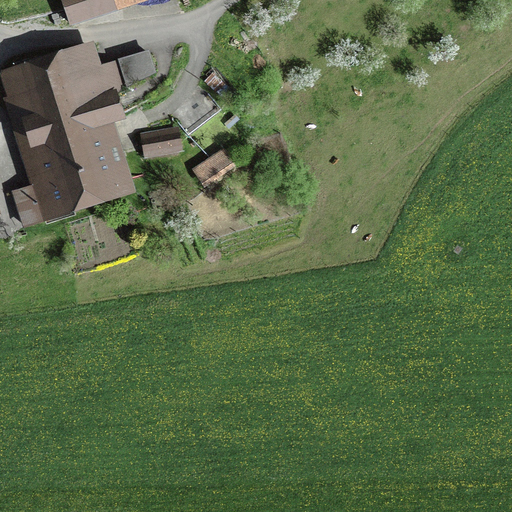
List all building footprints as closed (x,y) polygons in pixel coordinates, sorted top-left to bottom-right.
[(65,0),(75,31),(177,0),(65,0)] [(97,47),(6,74),(52,224),(139,197),(119,129),(143,122),(124,59),(102,66),(97,47)] [(176,130),(142,135),(145,154),(179,149),(176,130)] [(224,154),(197,167),(205,181),(231,167),(224,154)] [(0,192),(0,219),(8,217),(0,192)]
